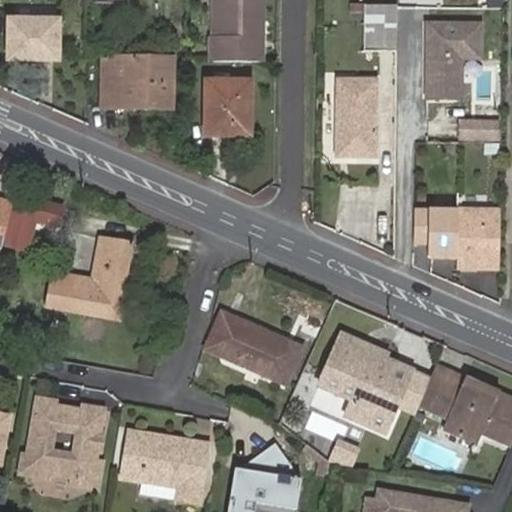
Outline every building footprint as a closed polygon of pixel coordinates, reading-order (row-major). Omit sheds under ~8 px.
[(216,0),(216,64),(262,64),(263,0),(216,0)] [(396,7),(366,7),(365,52),(395,52),(396,7)] [(8,21),(7,55),(22,55),(22,62),(58,62),(57,23),(8,21)] [(481,60),(482,25),(428,24),(427,99),(462,99),(463,59),(481,60)] [(107,61),(106,109),(176,111),(176,62),(107,61)] [(238,141),(252,142),(254,87),(209,86),(209,149),(238,149),(238,141)] [(336,106),(335,148),(349,148),(349,158),(377,159),(377,86),(356,86),(356,95),(340,96),(339,106),(336,106)] [(487,140),(487,122),(474,122),(474,140),(487,140)] [(501,140),(502,122),(487,122),(487,140),(501,140)] [(349,148),(335,148),(335,158),(349,158),(349,148)] [(19,209),(10,242),(34,249),(42,219),(65,225),(70,206),(32,196),(28,211),(19,209)] [(21,203),(0,197),(0,257),(6,259),(10,242),(19,209),(21,203)] [(458,214),(458,262),(458,272),(500,273),(501,213),(458,212),(458,214)] [(458,214),(415,213),(414,247),(429,247),(428,260),(432,262),(458,262),(458,214)] [(132,244),(101,238),(93,277),(53,269),(46,304),(103,315),(105,302),(121,305),(125,283),(131,249),(132,244)] [(125,283),(138,286),(145,252),(131,249),(125,283)] [(211,352),(290,386),(305,351),(225,317),(211,352)] [(342,335),(320,386),(352,399),(343,421),(382,437),(391,416),(407,379),(374,364),(379,350),(342,335)] [(511,444),(511,399),(435,368),(417,410),(447,423),(442,433),(477,448),(482,438),(510,448),(511,444)] [(411,373),(400,411),(415,416),(427,378),(411,373)] [(53,400),(35,397),(26,454),(20,453),(17,472),(45,477),(46,472),(77,478),(91,468),(94,447),(89,446),(90,441),(96,437),(100,409),(80,405),(80,410),(52,405),(53,400)] [(304,426),(341,443),(349,425),(312,408),(304,426)] [(142,485),(156,436),(127,432),(118,481),(136,484),(134,496),(139,497),(142,485)] [(205,445),(156,436),(142,485),(139,497),(170,503),(195,507),(199,485),(194,484),(196,474),(201,475),(205,445)] [(352,468),(359,449),(335,441),(328,460),(352,468)] [(221,511),(245,511),(249,497),(290,504),(294,476),(267,442),(251,453),(255,460),(244,467),(230,465),(221,511)] [(441,511),(443,503),(377,492),(376,502),(366,499),(362,511),(441,511)] [(249,497),(245,511),(288,511),(290,504),(249,497)] [(462,511),(464,507),(443,503),(441,511),(462,511)]
